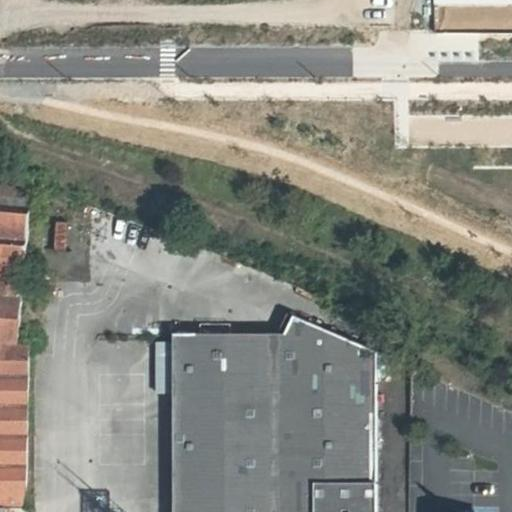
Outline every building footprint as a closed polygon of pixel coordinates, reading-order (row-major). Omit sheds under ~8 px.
[(511,0),(435,0),(436,10),(511,10),(511,0)] [(0,341),(18,343),(32,182),(0,179),(0,341)] [(51,250),(65,252),(69,221),(55,219),(51,250)] [(173,511),(376,511),(376,347),(292,313),(285,330),(172,330),(173,511)] [(26,510),(29,346),(0,345),(0,511),(28,511),(28,510),(26,510)]
